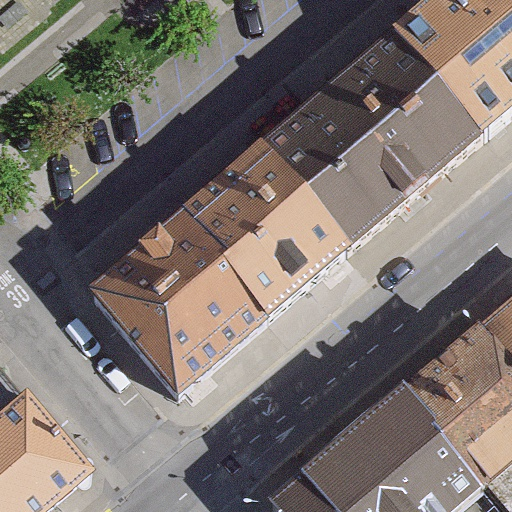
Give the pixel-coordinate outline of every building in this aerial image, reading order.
[(479,150),(511,122),(511,0),(452,0),(394,49),(479,150)] [(346,260),(479,150),(394,49),(261,159),(346,260)] [(260,332),(346,260),(261,159),(181,226),(228,281),(222,286),(260,332)] [(170,407),(260,332),(222,286),(228,281),(181,226),(85,306),(170,407)] [(511,296),(464,338),(511,393),(511,296)] [(511,464),(511,393),(464,338),(397,395),(480,492),(511,464)] [(0,376),(0,511),(49,511),(88,480),(0,376)] [(457,511),(480,492),(397,395),(264,510),(265,511),(457,511)]
